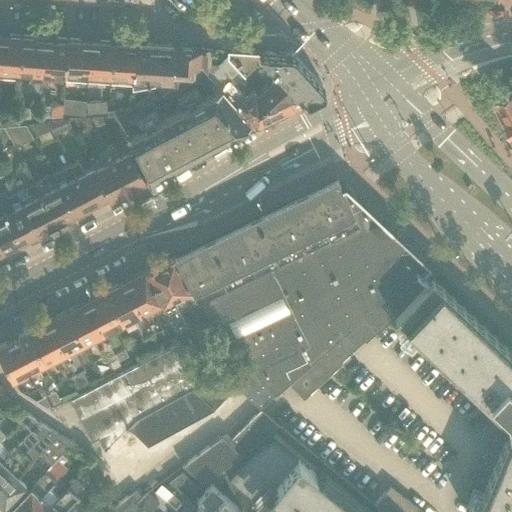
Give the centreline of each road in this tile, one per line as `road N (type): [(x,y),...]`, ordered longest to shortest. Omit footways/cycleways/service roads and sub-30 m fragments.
road 1 (secondary): [(0,300),(376,91)]
road 2 (secondary): [(376,91),(416,175),(511,266)]
road 3 (secondary): [(511,200),(424,119),(376,91)]
road 4 (tertiary): [(511,35),(440,51),(376,91)]
road 5 (secondary): [(376,91),(280,0)]
